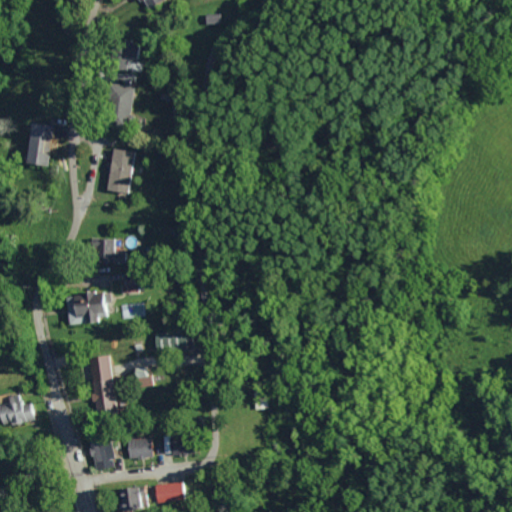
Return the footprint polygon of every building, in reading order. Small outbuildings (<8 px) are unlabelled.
[(145,0),(150,9),(168,1),(167,0),(145,0)] [(33,163),(54,165),(58,125),(37,123),(33,163)] [(142,152),(120,148),(114,189),(135,193),(142,152)] [(118,252),(119,238),(96,238),(96,251),(118,252)] [(124,280),(125,293),(143,292),(142,279),(124,280)] [(76,324),(104,322),(104,313),(116,312),(114,292),(74,296),(76,324)] [(186,332),(154,331),(154,349),(185,350),(186,332)] [(94,409),(113,408),(109,354),(90,356),(94,409)] [(150,366),(134,367),(135,386),(151,385),(150,366)] [(36,417),(31,402),(22,405),(18,392),(6,396),(8,401),(0,403),(0,407),(1,411),(0,410),(0,423),(1,427),(36,417)] [(150,438),(127,438),(128,457),(150,456),(150,438)] [(93,469),(115,465),(110,439),(89,442),(93,469)] [(181,498),(179,481),(153,484),(155,501),(181,498)] [(115,488),(119,510),(136,507),(132,485),(115,488)]
